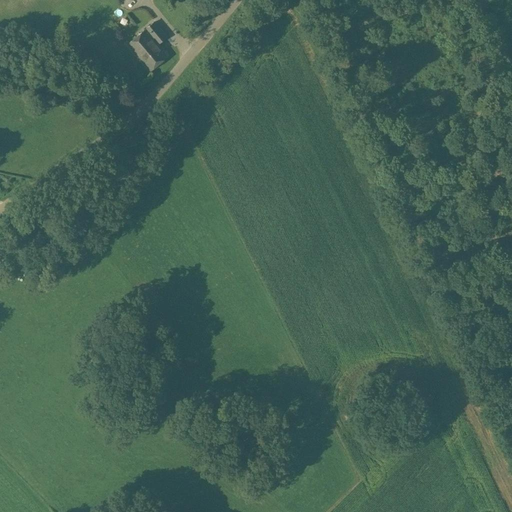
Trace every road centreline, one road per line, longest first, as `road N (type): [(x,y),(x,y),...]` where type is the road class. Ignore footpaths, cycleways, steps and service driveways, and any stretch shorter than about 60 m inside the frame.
road 1 (track): [(293,0),(511,460)]
road 2 (unclassified): [(0,213),(149,104),(237,0)]
